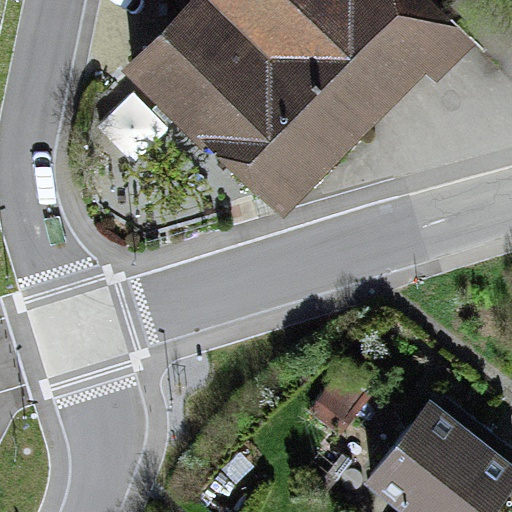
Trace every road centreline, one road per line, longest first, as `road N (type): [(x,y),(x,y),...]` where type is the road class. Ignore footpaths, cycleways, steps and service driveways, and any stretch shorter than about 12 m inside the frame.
road 1 (tertiary): [(511,204),(75,325)]
road 2 (residential): [(75,325),(42,247),(38,212),(70,0)]
road 3 (tertiary): [(97,511),(112,480),(112,413),(75,325)]
